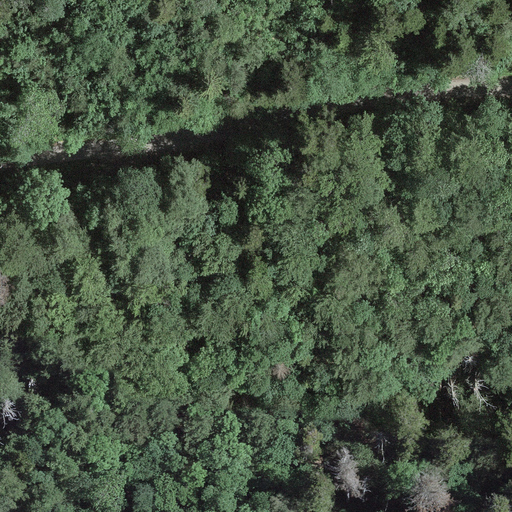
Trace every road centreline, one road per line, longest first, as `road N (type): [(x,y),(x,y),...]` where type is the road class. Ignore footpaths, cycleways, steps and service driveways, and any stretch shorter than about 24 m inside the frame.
road 1 (unclassified): [(0,162),(214,135),(353,100),(511,89)]
road 2 (track): [(0,207),(111,166),(139,147)]
